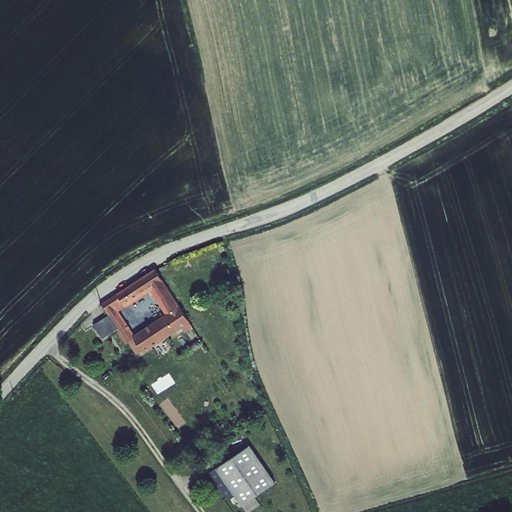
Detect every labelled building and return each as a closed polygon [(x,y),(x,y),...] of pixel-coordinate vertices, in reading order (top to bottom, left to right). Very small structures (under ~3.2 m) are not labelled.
[(168,314),(179,307),(154,270),(116,295),(123,306),(151,288),(168,314)] [(123,306),(116,295),(109,300),(116,311),(123,306)] [(116,311),(109,300),(102,306),(109,317),(102,322),(110,335),(117,330),(127,344),(135,338),(134,338),(116,311)] [(168,314),(134,338),(135,338),(142,350),(187,319),(179,307),(168,314)] [(161,349),(169,346),(166,339),(158,342),(161,349)] [(242,440),(209,463),(203,468),(221,491),(226,488),(235,500),(240,507),(253,499),(248,492),(268,477),(242,440)]
